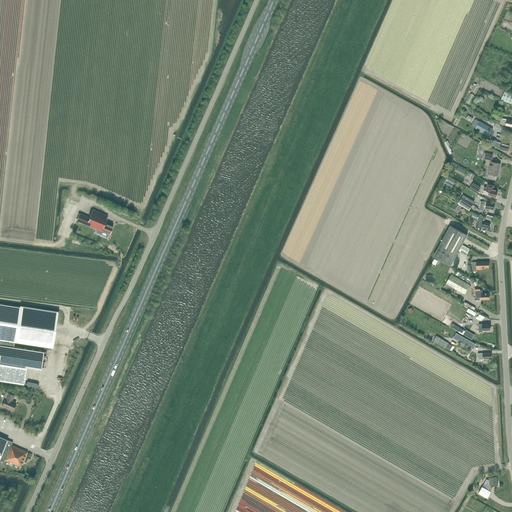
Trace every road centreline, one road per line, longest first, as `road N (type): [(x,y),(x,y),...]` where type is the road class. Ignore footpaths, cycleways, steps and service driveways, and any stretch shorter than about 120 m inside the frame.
road 1 (unclassified): [(27,511),(257,0)]
road 2 (primary): [(49,511),(274,0)]
road 3 (unclassified): [(511,459),(500,245),(511,187)]
road 4 (track): [(51,372),(66,309),(0,300)]
